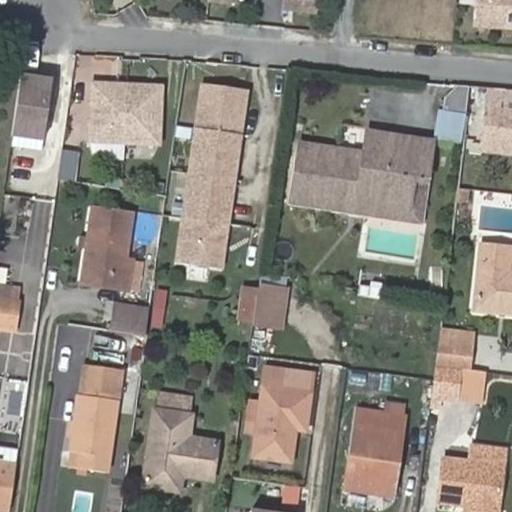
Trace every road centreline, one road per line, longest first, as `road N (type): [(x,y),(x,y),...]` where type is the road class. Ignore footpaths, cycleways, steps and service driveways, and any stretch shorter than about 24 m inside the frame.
road 1 (residential): [(33,0),(78,38),(511,72)]
road 2 (unknown): [(44,511),(70,278)]
road 3 (unknown): [(313,511),(327,365)]
